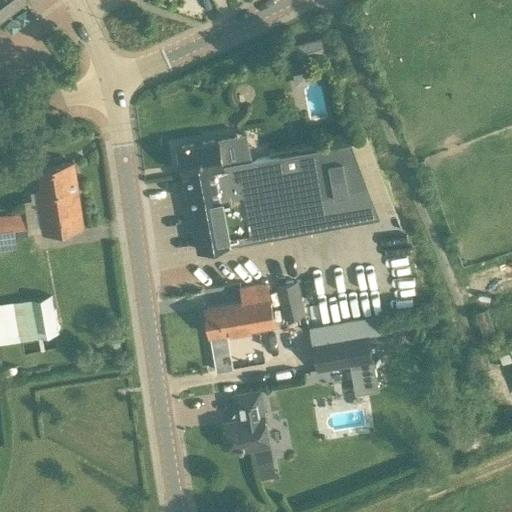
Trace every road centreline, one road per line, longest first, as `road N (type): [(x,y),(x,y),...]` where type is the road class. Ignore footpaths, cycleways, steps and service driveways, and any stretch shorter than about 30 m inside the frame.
road 1 (tertiary): [(178,511),(111,81)]
road 2 (unclassified): [(111,81),(289,0)]
